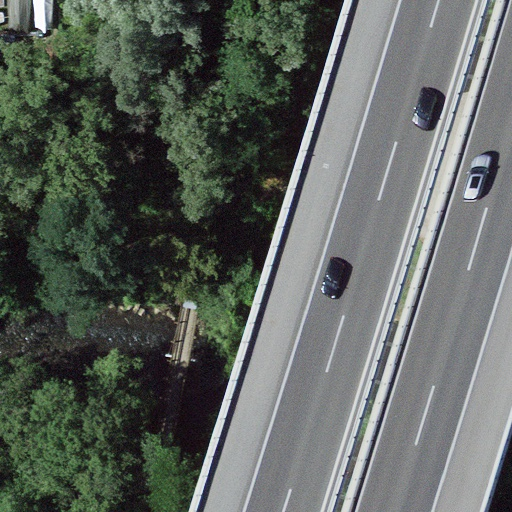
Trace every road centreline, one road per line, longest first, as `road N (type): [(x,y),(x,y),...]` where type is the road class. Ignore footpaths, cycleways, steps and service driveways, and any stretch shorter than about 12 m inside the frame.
road 1 (motorway): [(439,0),(284,511)]
road 2 (motorway): [(395,511),(511,122)]
road 3 (track): [(511,238),(290,179)]
